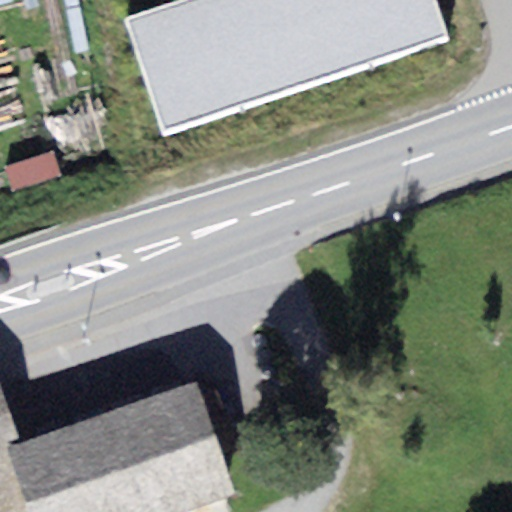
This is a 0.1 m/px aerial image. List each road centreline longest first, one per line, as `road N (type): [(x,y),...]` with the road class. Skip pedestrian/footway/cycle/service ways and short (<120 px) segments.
road 1 (primary): [(0,303),(511,126)]
road 2 (unknown): [(303,511),(338,452),(266,212)]
